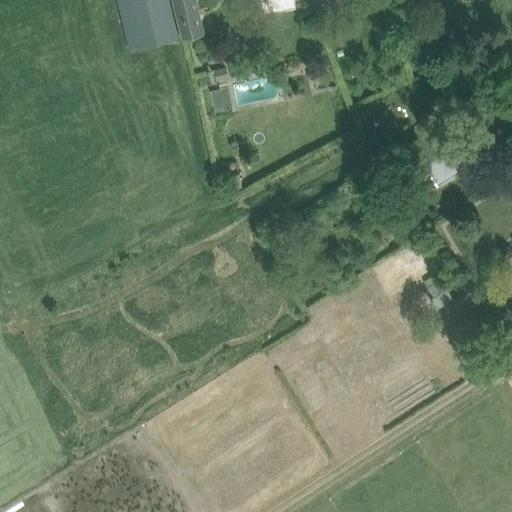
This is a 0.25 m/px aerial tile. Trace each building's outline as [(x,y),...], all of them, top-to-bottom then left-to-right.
[(117,0),(130,47),(178,36),(168,0),(117,0)] [(197,0),(173,0),(183,39),(205,33),(197,0)] [(268,0),(270,10),(296,7),(294,0),(268,0)] [(316,0),(322,13),(329,11),(325,1),(328,0),(316,0)] [(330,12),(322,15),(328,30),(336,27),(330,12)] [(223,68),(214,71),(217,82),(226,79),(223,68)] [(439,271),(423,281),(434,297),(448,288),(442,279),(444,278),(439,271)] [(331,308),(318,315),(332,338),(344,331),(331,308)]
